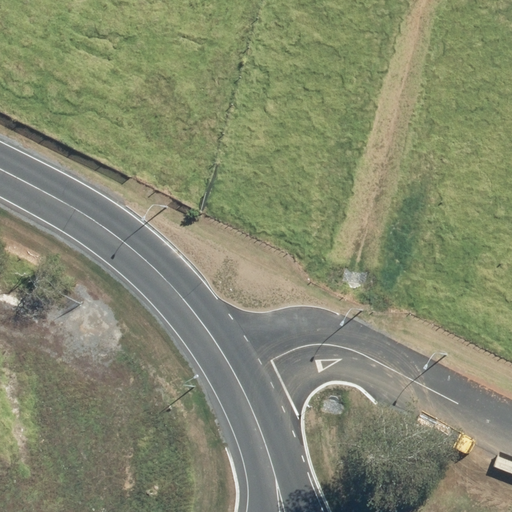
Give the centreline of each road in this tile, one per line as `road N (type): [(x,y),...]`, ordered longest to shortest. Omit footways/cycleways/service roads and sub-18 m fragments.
road 1 (unclassified): [(284,511),(234,366),(203,312),(122,241)]
road 2 (unclassified): [(0,178),(122,241)]
